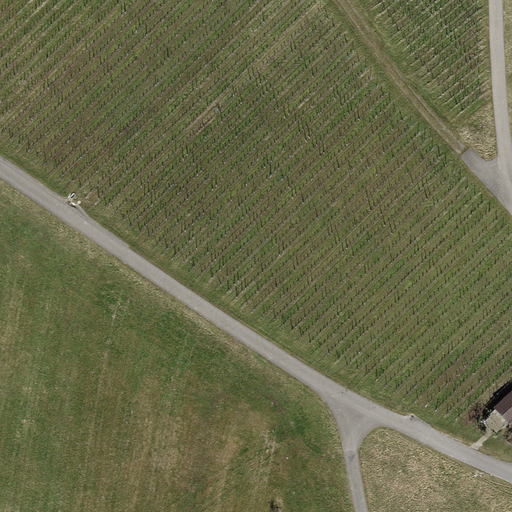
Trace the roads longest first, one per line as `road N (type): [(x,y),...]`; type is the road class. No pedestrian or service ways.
road 1 (track): [(0,167),(258,348),(345,399)]
road 2 (track): [(511,196),(433,119),(340,0)]
